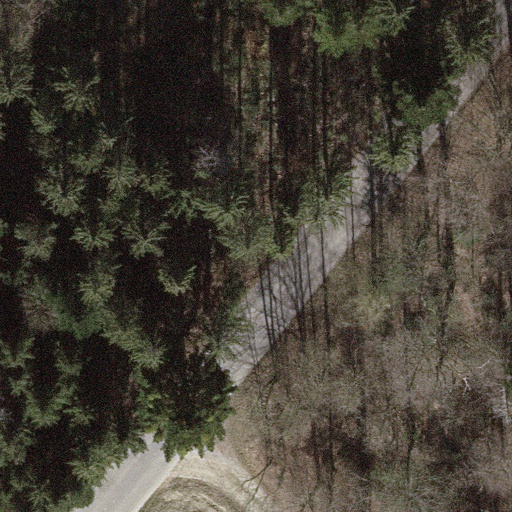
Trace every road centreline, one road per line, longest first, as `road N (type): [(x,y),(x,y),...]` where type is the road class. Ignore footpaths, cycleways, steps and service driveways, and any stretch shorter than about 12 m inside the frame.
road 1 (tertiary): [(107,511),(511,4)]
road 2 (track): [(262,511),(182,420)]
